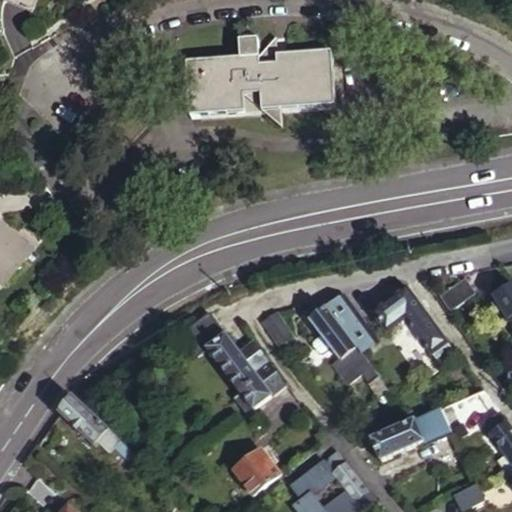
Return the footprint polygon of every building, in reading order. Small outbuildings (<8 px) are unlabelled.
[(181,63),(184,119),(328,109),(324,52),(270,56),(261,49),(251,59),(251,40),(234,42),(235,59),(181,63)] [(0,285),(3,289),(32,256),(0,226),(0,285)] [(473,298),(462,283),(436,302),(447,316),(473,298)] [(511,291),(511,289),(491,302),(511,333),(511,291)] [(447,344),(406,290),(372,316),(387,336),(406,322),(431,356),(447,344)] [(374,343),(342,298),(327,310),(359,355),(374,343)] [(376,380),(319,303),(303,316),(302,316),(319,339),(311,345),(310,349),(316,356),(319,357),(327,351),(338,365),(331,369),(345,388),(359,377),(366,387),(376,380)] [(224,326),(216,315),(212,317),(219,327),(220,328),(224,326)] [(240,398),(275,373),(254,345),(240,354),(220,328),(219,327),(212,317),(189,329),(200,342),(240,398)] [(277,317),(262,325),(277,349),(291,339),(277,317)] [(291,339),(277,349),(286,361),(295,353),(290,347),(294,344),(291,339)] [(447,344),(431,356),(441,368),(456,356),(447,344)] [(287,389),(275,373),(240,398),(233,404),(245,421),(287,389)] [(377,401),(386,394),(381,386),(376,380),(366,387),(377,401)] [(266,411),(277,425),(298,408),(287,394),(266,411)] [(466,402),(455,407),(462,425),(486,412),(489,402),(484,395),(466,402)] [(73,400),(61,417),(94,448),(98,444),(108,432),(81,406),(73,400)] [(447,427),(451,436),(463,428),(462,425),(455,407),(441,413),(447,427)] [(423,441),(425,445),(425,447),(427,448),(429,447),(451,438),(451,436),(447,427),(441,413),(428,418),(435,436),(423,441)] [(428,418),(416,423),(423,441),(435,436),(428,418)] [(511,433),(502,420),(486,433),(508,463),(508,464),(501,469),(511,482),(511,433)] [(410,426),(371,442),(380,463),(425,445),(423,441),(416,423),(410,426)] [(108,432),(98,444),(110,455),(120,443),(108,432)] [(304,459),(321,446),(313,434),(295,448),(304,459)] [(153,440),(147,444),(154,452),(159,449),(153,440)] [(146,459),(150,465),(163,455),(159,449),(154,452),(147,444),(135,453),(142,462),(146,459)] [(133,473),(141,464),(128,451),(119,460),(133,473)] [(232,474),(252,500),(279,479),(270,467),(266,462),(260,454),(232,474)] [(163,455),(150,465),(157,474),(165,469),(161,462),(166,458),(163,455)] [(362,511),(376,501),(339,455),(330,462),(327,468),(346,494),(322,511),(321,511),(362,511)] [(275,464),(271,458),(266,462),(270,467),(275,464)] [(315,469),(307,459),(289,473),(296,483),(315,469)] [(179,469),(161,483),(162,484),(172,494),(189,481),(179,469)] [(279,479),(252,500),(253,501),(280,481),(279,479)] [(460,511),(480,503),(472,487),(451,498),(457,511),(460,511)]
